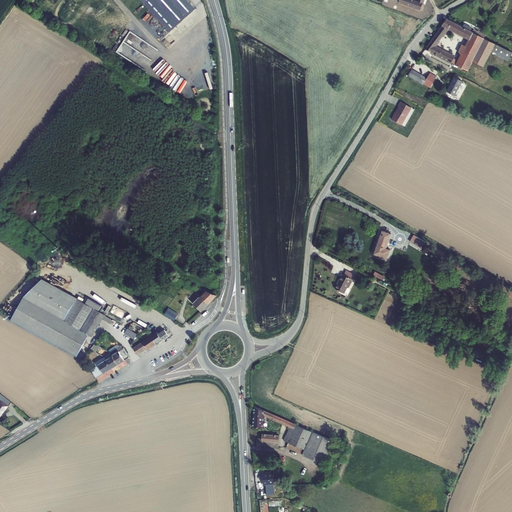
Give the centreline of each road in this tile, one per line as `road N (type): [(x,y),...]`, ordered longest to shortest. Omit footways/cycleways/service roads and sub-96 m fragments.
road 1 (unclassified): [(463,0),(415,41),(318,202),(292,332)]
road 2 (tertiary): [(213,0),(228,71),(235,256)]
road 3 (tertiary): [(0,448),(83,397),(149,379)]
